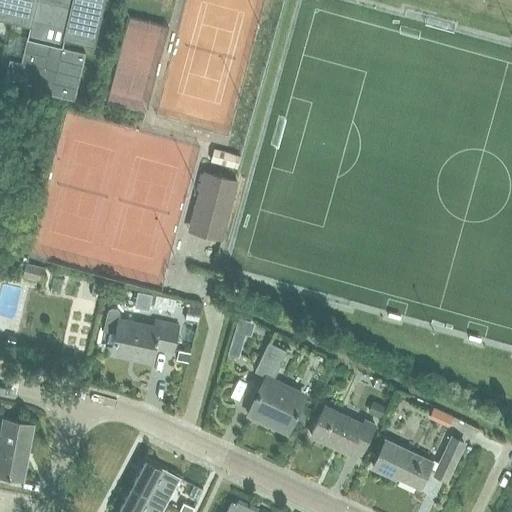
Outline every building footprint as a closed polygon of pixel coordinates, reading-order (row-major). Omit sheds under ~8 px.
[(0,0),(0,17),(30,24),(27,38),(26,38),(21,62),(9,59),(3,83),(74,100),(85,52),(61,47),(64,38),(95,45),(105,0),(0,0)] [(132,106),(152,21),(117,13),(98,98),(132,106)] [(214,149),(211,161),(229,166),(235,167),(237,168),(240,155),(236,154),(224,151),(214,149)] [(221,239),(237,181),(204,172),(198,193),(204,194),(194,231),(221,239)] [(42,280),(45,268),(27,264),(25,276),(42,280)] [(56,292),(74,294),(75,282),(58,281),(56,292)] [(93,283),(91,295),(100,297),(103,285),(93,283)] [(188,306),(185,320),(196,323),(199,309),(188,306)] [(105,330),(116,332),(113,349),(137,354),(136,357),(152,360),(155,346),(174,350),(180,324),(157,319),(155,328),(120,320),(121,316),(121,312),(119,309),(114,308),(111,310),(109,313),(105,330)] [(238,356),(248,321),(239,318),(228,353),(238,356)] [(291,430),(306,399),(291,392),(293,388),(275,379),(288,351),(270,342),(256,371),(267,377),(249,415),(265,422),(267,418),(291,430)] [(177,358),(187,360),(189,351),(179,349),(177,358)] [(374,403),(369,414),(380,419),(385,408),(374,403)] [(363,454),(377,425),(366,420),(364,424),(325,406),(312,435),(350,453),(352,449),(363,454)] [(432,407),(427,417),(437,421),(442,412),(432,407)] [(0,467),(26,472),(34,424),(3,419),(0,437),(0,467)] [(454,436),(446,452),(436,475),(448,480),(465,442),(454,436)] [(421,486),(433,462),(387,440),(374,466),(389,473),(390,471),(421,486)] [(146,459),(131,486),(165,504),(180,477),(172,473),(146,459)] [(131,486),(117,511),(160,511),(165,504),(131,486)] [(258,511),(259,511),(237,501),(236,504),(231,501),(225,511),(258,511)] [(183,502),(178,511),(179,511),(191,511),(194,507),(183,502)]
